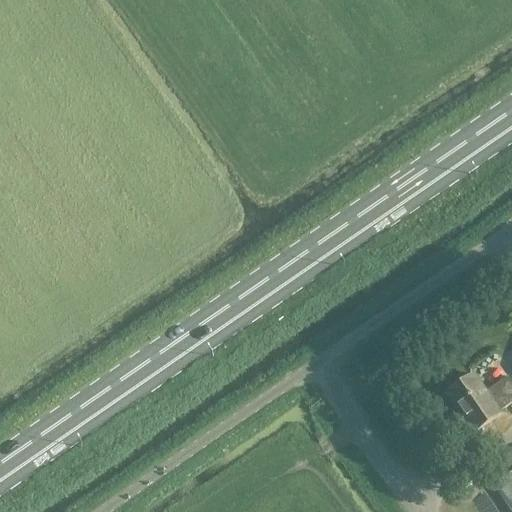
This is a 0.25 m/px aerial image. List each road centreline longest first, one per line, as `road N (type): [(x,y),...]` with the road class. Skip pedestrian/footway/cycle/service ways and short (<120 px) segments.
road 1 (primary): [(0,473),(511,119)]
road 2 (unclassified): [(106,511),(511,232)]
